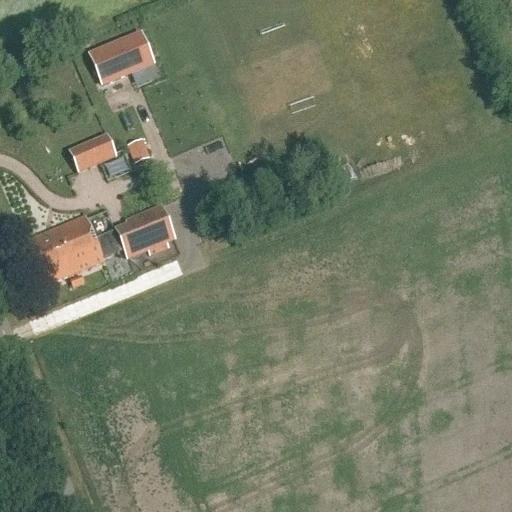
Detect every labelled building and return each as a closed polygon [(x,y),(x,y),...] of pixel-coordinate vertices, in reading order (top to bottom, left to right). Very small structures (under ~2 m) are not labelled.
[(133,41),(89,59),(101,88),(145,70),(133,41)] [(90,146),(68,155),(77,177),(99,168),(115,161),(106,139),(90,146)] [(147,159),(139,141),(126,146),(134,165),(147,159)] [(242,187),(209,201),(215,215),(248,202),(242,187)] [(122,253),(126,263),(174,243),(160,210),(112,229),(115,237),(122,253)] [(102,266),(103,266),(102,261),(122,253),(115,237),(95,246),(84,220),(83,221),(26,245),(25,245),(24,245),(43,290),(45,289),(102,266)]
